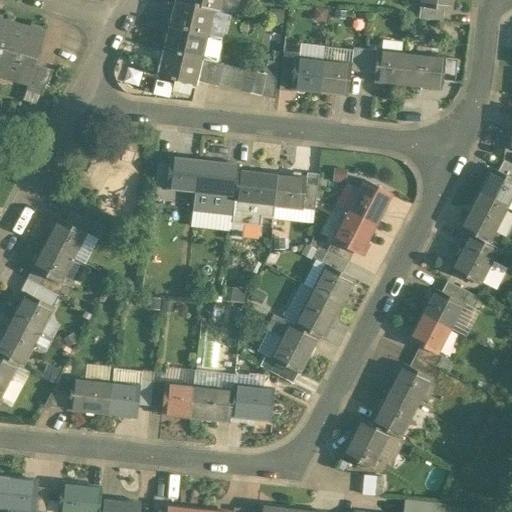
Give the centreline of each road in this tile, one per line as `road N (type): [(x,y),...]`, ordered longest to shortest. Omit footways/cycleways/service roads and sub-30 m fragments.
road 1 (residential): [(0,438),(249,467),(293,454),(313,433),(453,151)]
road 2 (residential): [(453,151),(79,105)]
road 3 (residential): [(79,105),(0,250)]
road 4 (residential): [(453,151),(473,96),(490,0)]
